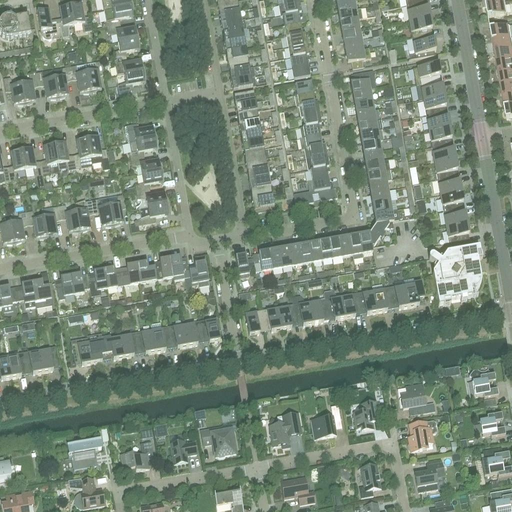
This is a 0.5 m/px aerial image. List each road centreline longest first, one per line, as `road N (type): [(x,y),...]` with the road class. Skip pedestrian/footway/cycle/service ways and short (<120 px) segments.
road 1 (residential): [(314,0),(353,212),(346,221),(244,239)]
road 2 (residential): [(238,361),(511,312)]
road 3 (residential): [(0,405),(238,361)]
road 4 (residential): [(257,468),(388,444),(404,511)]
road 5 (residential): [(0,268),(189,235)]
road 6 (tertiary): [(511,308),(482,139)]
road 7 (residential): [(0,131),(166,101)]
road 8 (residential): [(120,511),(117,492),(257,468)]
road 9 (residential): [(244,239),(218,93)]
road 10 (tertiary): [(482,139),(457,0)]
road 11 (residential): [(189,235),(166,101)]
